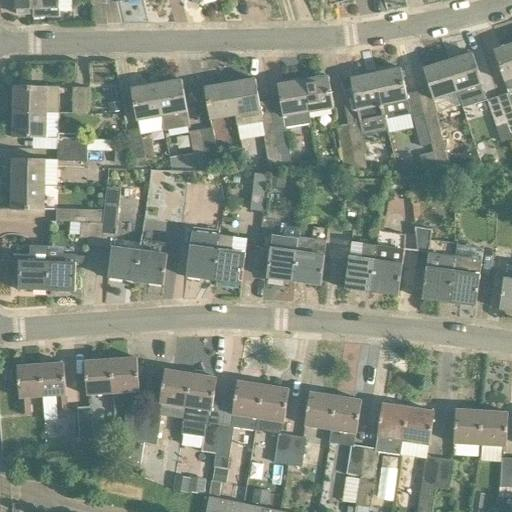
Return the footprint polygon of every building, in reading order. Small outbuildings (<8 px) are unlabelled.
[(58,0),(15,0),(16,11),(33,11),(33,19),(59,18),(58,0)] [(511,45),(494,52),(504,83),(506,91),(511,89),(511,45)] [(456,94),(462,110),(487,101),(473,55),(448,63),(458,93),(456,94)] [(433,101),(456,94),(458,93),(448,63),(423,70),(433,101)] [(401,69),(375,75),(386,121),(408,116),(409,120),(412,119),(411,119),(401,69)] [(386,121),(375,75),(351,80),(360,124),(348,126),(356,171),(366,169),(362,138),(388,132),(385,122),(386,121)] [(329,78),(304,82),(309,114),(334,110),(329,78)] [(230,85),(236,117),(238,128),(262,123),(264,129),(262,129),(269,173),(281,173),(280,169),(278,157),(273,127),(269,102),(260,104),(255,80),(230,85)] [(162,118),(161,118),(163,132),(190,128),(187,114),(188,114),(182,81),(157,86),(162,118)] [(280,100),(269,102),(273,127),(278,157),(280,169),(291,168),(289,155),(285,130),(310,125),(308,114),(309,114),(304,82),(278,86),(280,100)] [(210,121),(236,117),(230,85),(205,89),(210,121)] [(137,122),(161,118),(162,118),(157,86),(131,90),(137,122)] [(15,87),(14,112),(46,113),(47,89),(47,88),(15,87)] [(88,115),(89,89),(73,89),(72,114),(88,115)] [(511,104),(509,95),(498,98),(507,126),(510,135),(511,134),(511,104)] [(496,130),(507,126),(498,98),(487,101),(496,130)] [(121,112),(119,103),(108,105),(110,114),(121,112)] [(46,140),(46,139),(46,113),(14,112),(13,139),(46,140)] [(435,114),(423,116),(431,145),(433,151),(437,168),(449,165),(435,114)] [(412,119),(420,148),(431,145),(423,116),(411,119),(412,119)] [(337,128),(343,172),(356,171),(348,126),(337,128)] [(134,161),(145,159),(140,130),(128,132),(134,161)] [(212,130),(202,132),(207,160),(217,158),(212,130)] [(207,171),(207,165),(206,160),(207,160),(202,132),(190,134),(197,173),(207,171)] [(88,139),(59,139),(59,151),(87,152),(104,152),(103,141),(88,141),(88,139)] [(433,151),(431,145),(424,147),(426,153),(433,151)] [(59,151),(58,162),(87,162),(87,152),(59,151)] [(130,166),(130,153),(114,153),(114,166),(130,166)] [(12,186),(45,187),(57,187),(57,161),(46,161),(13,160),(12,186)] [(284,189),(284,175),(272,175),(272,189),(284,189)] [(339,191),(339,178),(323,178),(323,191),(339,191)] [(45,187),(12,186),(12,212),(44,212),(45,187)] [(106,191),(105,205),(118,207),(120,193),(106,191)] [(102,224),(101,248),(112,250),(114,249),(119,207),(104,206),(103,211),(102,224)] [(55,210),(55,223),(77,224),(77,210),(55,210)] [(230,227),(232,218),(222,217),(221,226),(230,227)] [(88,247),(101,248),(102,224),(81,224),(79,238),(88,238),(88,247)] [(300,238),(294,282),(319,285),(319,287),(321,287),(325,257),(324,257),(326,242),(325,242),(327,231),(313,228),(311,240),(300,238)] [(416,252),(428,254),(430,241),(432,231),(414,229),(416,252)] [(188,277),(214,280),(220,236),(192,232),(189,247),(191,247),(186,279),(188,279),(188,277)] [(378,247),(371,291),(397,295),(397,297),(398,298),(403,266),(401,265),(405,236),(378,232),(376,247),(378,247)] [(220,236),(214,280),(240,284),(240,286),(241,286),(247,241),(220,236)] [(269,278),(294,282),(300,238),(298,238),(298,241),(271,237),(268,250),(271,250),(267,280),(268,280),(269,278)] [(457,245),(430,241),(428,254),(422,301),(424,301),(424,299),(449,302),(457,248),(456,248),(457,245)] [(347,288),(371,291),(378,247),(376,247),(363,245),(361,260),(349,258),(345,290),(346,291),(347,288)] [(457,248),(449,302),(474,306),(474,308),(476,308),(480,276),(479,276),(483,252),(457,248)] [(110,278),(136,281),(140,252),(114,249),(112,250),(108,280),(110,280),(110,278)] [(140,252),(136,281),(162,285),(162,287),(163,287),(168,256),(140,252)] [(19,291),(46,292),(48,263),(20,262),(19,291)] [(48,263),(46,292),(75,293),(76,264),(48,263)] [(501,309),(511,310),(511,280),(504,279),(499,311),(501,312),(501,309)] [(137,359),(111,361),(113,394),(139,392),(137,359)] [(111,361),(85,363),(87,396),(113,394),(111,361)] [(64,364),(41,366),(43,399),(56,398),(58,413),(67,412),(66,397),(64,364)] [(43,399),(41,366),(17,368),(21,415),(30,415),(29,400),(43,399)] [(161,417),(184,421),(191,375),(165,371),(160,404),(161,404),(159,417),(148,415),(143,443),(156,446),(161,417)] [(201,453),(215,455),(221,420),(211,418),(217,379),(191,375),(184,421),(183,423),(205,426),(201,453)] [(215,455),(213,469),(226,471),(233,429),(255,432),(256,431),(263,387),(237,383),(231,421),(221,420),(215,455)] [(256,431),(278,435),(280,436),(282,423),(284,424),(289,391),(263,387),(256,431)] [(305,427),(330,431),(331,431),(336,398),(310,394),(305,427)] [(328,444),(352,448),(353,448),(353,447),(355,434),(357,435),(362,402),(336,398),(331,431),(330,431),(328,444)] [(360,477),(355,509),(354,511),(368,511),(373,479),(374,479),(379,453),(400,457),(400,454),(402,455),(408,409),(383,405),(377,438),(374,450),(365,449),(360,477)] [(92,408),(76,410),(79,438),(79,439),(80,439),(94,438),(92,408)] [(434,413),(408,409),(402,455),(426,459),(428,446),(429,446),(434,413)] [(454,445),(480,447),(482,413),(456,411),(454,445)] [(140,467),(143,443),(148,415),(126,412),(120,440),(124,441),(120,464),(140,467)] [(482,413),(480,447),(506,448),(508,414),(482,413)] [(288,466),(293,438),(280,436),(278,435),(274,458),(274,465),(283,466),(288,466)] [(66,439),(67,454),(80,453),(80,439),(79,439),(79,438),(66,439)] [(293,438),(288,466),(302,468),(306,440),(293,438)] [(360,477),(365,449),(353,447),(353,448),(352,448),(347,475),(360,477)] [(431,511),(434,490),(438,461),(426,459),(422,488),(420,487),(416,511),(431,511)] [(511,461),(501,460),(500,489),(511,490),(511,461)] [(454,463),(438,461),(434,490),(450,491),(454,463)] [(226,471),(213,469),(211,482),(209,496),(219,497),(221,483),(226,484),(228,471),(226,471)] [(203,495),(205,480),(191,477),(190,478),(175,476),(172,490),(188,492),(203,495)] [(270,492),(253,489),(251,503),(268,506),(270,492)] [(511,498),(511,490),(500,489),(499,498),(511,498)] [(279,511),(218,500),(209,498),(206,511),(279,511)]
